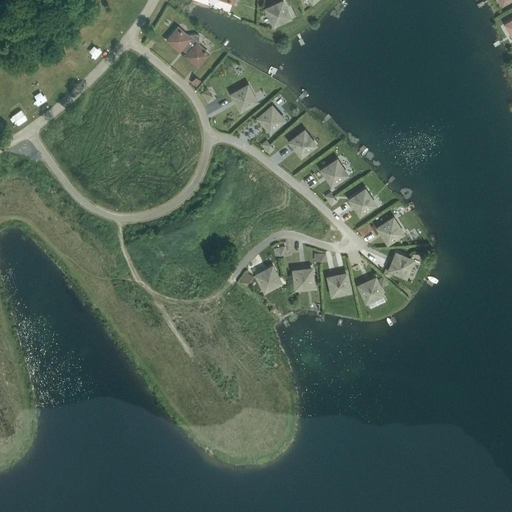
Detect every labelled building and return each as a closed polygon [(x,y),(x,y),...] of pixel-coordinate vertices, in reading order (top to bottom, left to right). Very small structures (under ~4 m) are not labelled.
[(269,8),(275,23),(290,16),(283,2),(269,8)] [(112,40),(119,31),(108,22),(101,31),(112,40)] [(181,48),(184,50),(193,41),(192,34),(187,34),(178,27),(167,39),(180,50),(181,48)] [(199,33),(192,34),(193,41),(184,50),(188,53),(186,55),(198,65),(209,53),(200,46),(199,33)] [(95,45),(91,56),(101,59),(105,49),(95,45)] [(191,82),(196,87),(201,80),(196,76),(191,82)] [(242,108),(257,100),(249,85),(234,93),(242,108)] [(208,89),(201,93),(207,103),(214,99),(208,89)] [(272,129),(284,118),(273,106),(261,117),(272,129)] [(302,154),(316,144),(306,130),(292,141),(302,154)] [(265,149),(271,144),(267,139),(261,145),(265,149)] [(275,148),(271,144),(265,149),(269,154),(275,148)] [(333,183),(347,173),(338,159),(324,169),(333,183)] [(361,213),(376,203),(366,189),(352,199),(361,213)] [(328,201),(335,196),(331,191),(324,196),(328,201)] [(338,201),(335,196),(328,201),(332,206),(338,201)] [(389,241),(403,232),(394,218),(380,227),(389,241)] [(363,234),(372,228),(369,223),(360,229),(363,234)] [(275,256),(282,254),(280,247),(274,248),(275,256)] [(326,252),(314,253),(315,261),(326,260),(326,252)] [(407,275),(414,259),(398,253),(391,268),(407,275)] [(266,289),(281,281),(273,266),(258,274),(266,289)] [(298,287),(314,285),(312,268),(296,270),(298,287)] [(393,271),(386,268),(383,274),(390,278),(393,271)] [(253,276),(247,272),(240,282),(246,286),(253,276)] [(334,293),(350,289),(347,273),(330,277),(334,293)] [(383,285),(388,281),(384,275),(378,279),(383,285)] [(368,300),(383,293),(376,278),(361,285),(368,300)] [(385,296),(371,302),(373,306),(387,300),(385,296)]
